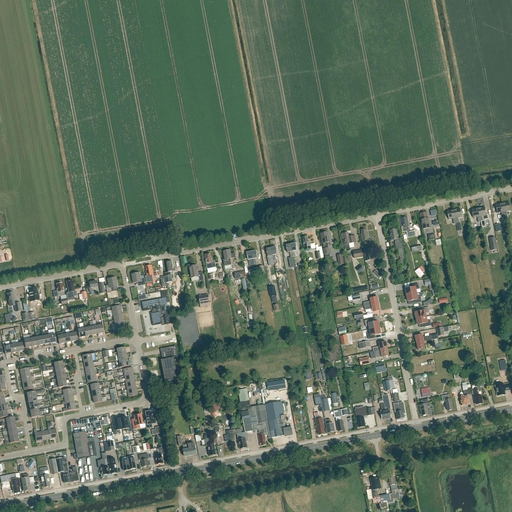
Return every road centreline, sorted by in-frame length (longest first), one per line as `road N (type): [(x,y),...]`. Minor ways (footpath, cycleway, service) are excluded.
road 1 (secondary): [(0,508),(417,427)]
road 2 (unclassified): [(155,256),(375,214)]
road 3 (residential): [(414,413),(375,214)]
road 4 (unclassified): [(375,214),(511,187)]
road 5 (residential): [(81,414),(145,402),(136,338)]
road 6 (unclassified): [(0,286),(121,267)]
